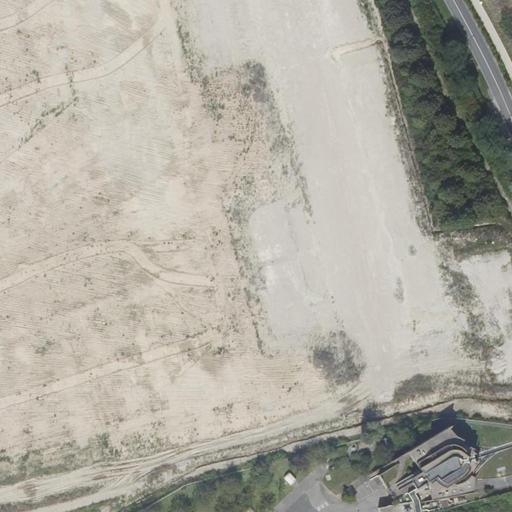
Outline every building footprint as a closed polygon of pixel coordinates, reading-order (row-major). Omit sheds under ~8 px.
[(270,163),(247,65),(199,76),(195,63),(202,61),(193,24),(182,60),(179,61),(184,63),(188,79),(180,81),(177,92),(163,95),(165,107),(158,109),(166,111),(170,131),(163,133),(161,141),(173,138),(175,144),(191,148),(193,156),(183,158),(181,165),(194,168),(209,165),(209,169),(220,166),(226,195),(260,187),(255,167),(270,163)] [(92,187),(93,175),(83,174),(82,186),(92,187)] [(404,314),(410,346),(462,335),(455,303),(404,314)] [(511,322),(509,312),(484,319),(488,337),(511,330),(511,322)] [(282,399),(332,388),(320,337),(320,340),(316,327),(268,339),(273,360),(271,386),(265,385),(264,388),(263,388),(239,393),(254,394),(253,402),(256,412),(270,413),(272,421),(272,428),(287,424),(287,422),(282,400),(282,399)] [(391,505),(379,507),(379,511),(419,511),(418,501),(471,492),(472,477),(468,475),(475,465),(473,463),(474,461),(475,460),(475,457),(474,454),(470,450),(472,448),(459,443),(461,439),(454,436),(450,433),(446,427),(393,459),(395,463),(377,474),(393,501),(390,502),(391,505)]
